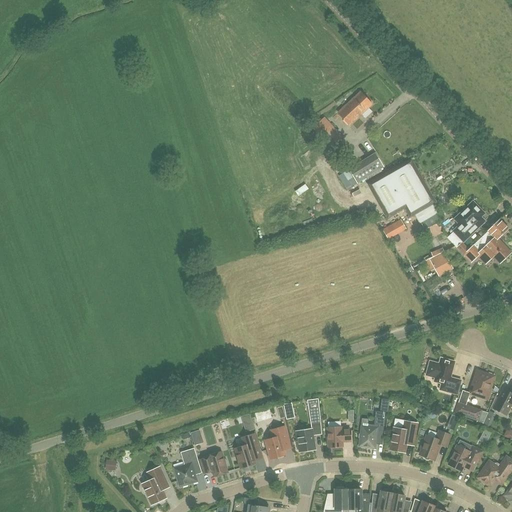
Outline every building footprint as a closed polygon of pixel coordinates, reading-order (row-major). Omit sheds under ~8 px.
[(339,113),(350,125),(372,104),(361,92),(339,113)] [(342,137),(324,117),(313,128),(331,147),(342,137)] [(374,154),(348,169),(355,181),(381,166),(374,154)] [(387,219),(405,209),(410,218),(415,215),(420,223),(437,213),(433,205),(436,203),(411,159),(367,184),(387,219)] [(338,175),(347,189),(356,184),(347,170),(338,175)] [(454,231),(448,237),(457,247),(462,242),(463,241),(464,241),(485,221),(481,217),(484,214),(473,202),(460,215),(461,216),(456,220),(459,223),(453,230),(454,231)] [(394,223),(399,233),(406,229),(400,219),(394,223)] [(469,250),(464,255),(472,262),(477,256),(479,256),(482,256),(488,250),(494,256),(498,259),(508,250),(498,239),(508,228),(502,222),(500,220),(500,219),(469,250)] [(462,242),(457,247),(464,255),(469,250),(463,243),(462,242)] [(436,269),(449,262),(444,252),(430,258),(436,269)] [(474,289),(478,293),(484,286),(480,282),(474,289)] [(434,377),(433,381),(442,384),(440,390),(457,394),(461,381),(450,378),(454,362),(441,358),(439,364),(432,362),(431,364),(430,365),(429,367),(428,370),(428,372),(428,373),(429,373),(428,376),(434,377)] [(470,393),(479,397),(487,399),(489,393),(495,376),(493,376),(492,373),(489,372),(486,374),(477,371),(470,393)] [(504,389),(500,396),(493,409),(506,415),(511,404),(511,403),(511,388),(510,392),(504,389)] [(380,410),(388,410),(389,398),(381,398),(380,410)] [(307,401),(311,426),(321,424),(318,399),(307,401)] [(477,420),(476,423),(483,425),(488,413),(481,411),(466,406),(467,403),(459,401),(455,413),(477,420)] [(295,418),(292,403),(283,405),(287,420),(295,418)] [(359,434),(358,438),(360,440),(359,446),(375,448),(375,444),(382,445),(386,412),(376,411),(374,424),(372,424),(370,425),(370,427),(362,426),(361,433),(359,434)] [(250,414),(241,417),(246,432),(255,430),(250,414)] [(446,427),(453,430),(458,417),(452,414),(446,427)] [(394,428),(390,450),(405,453),(406,444),(413,445),(415,435),(417,424),(405,421),(396,420),(394,428)] [(485,420),(483,425),(489,428),(492,423),(485,420)] [(273,438),(265,441),(271,459),(277,457),(278,458),(282,457),(283,456),(285,455),(284,450),(291,448),(284,427),(271,430),(273,438)] [(342,430),(342,427),(328,428),(329,448),(343,447),(342,442),(351,441),(351,429),(342,430)] [(511,430),(508,428),(503,436),(511,440),(511,430)] [(200,430),(191,433),(195,445),(204,443),(200,430)] [(312,430),(296,432),(298,442),(298,443),(298,449),(299,450),(300,452),(315,449),(312,430)] [(482,434),(479,441),(486,444),(489,437),(491,433),(484,430),(482,434)] [(421,448),(422,449),(420,455),(424,457),(424,458),(426,460),(429,460),(430,459),(434,460),(440,445),(447,447),(451,435),(439,431),(437,437),(434,438),(427,436),(425,442),(423,443),(421,448)] [(242,438),(244,446),(235,449),(241,468),(243,468),(244,469),(245,470),(250,469),(251,467),(250,466),(255,464),(254,461),(262,459),(254,434),(242,438)] [(454,453),(449,465),(461,471),(464,465),(467,467),(466,468),(474,471),(483,452),(472,447),(470,452),(457,446),(453,453),(454,453)] [(180,487),(198,482),(193,465),(199,464),(194,448),(181,452),(184,465),(174,468),(180,487)] [(208,456),(209,458),(200,460),(204,473),(213,471),(215,477),(228,473),(225,466),(227,464),(227,462),(227,460),(225,459),(223,459),(221,452),(208,456)] [(494,481),(501,485),(511,469),(511,460),(507,458),(502,466),(497,463),(495,463),(494,465),(489,461),(486,466),(484,467),(481,471),(482,471),(478,478),(490,486),(494,481)] [(148,473),(151,480),(143,484),(144,486),(143,488),(145,492),(147,493),(152,504),(158,502),(160,503),(164,501),(164,499),(166,498),(162,490),(169,487),(159,467),(148,473)] [(332,503),(326,502),(323,511),(341,511),(341,510),(348,510),(348,490),(343,490),(342,488),(338,488),(337,490),(335,490),(335,503),(332,503)] [(355,488),(353,489),(348,490),(348,510),(356,509),(355,511),(368,511),(370,503),(361,503),(361,489),(360,489),(358,488),(355,488)] [(379,504),(372,503),(370,511),(389,511),(393,494),(388,493),(388,491),(384,490),(383,492),(381,491),(379,504)] [(399,493),(398,495),(393,494),(389,511),(408,511),(409,510),(402,509),(405,496),(403,496),(403,494),(399,493)] [(259,500),(244,498),(243,504),(249,505),(248,511),(269,511),(270,508),(258,506),(259,500)] [(410,511),(432,511),(434,508),(435,508),(435,506),(430,504),(431,503),(430,502),(426,500),(425,501),(424,502),(423,501),(418,511),(417,511),(412,509),(410,511)]
